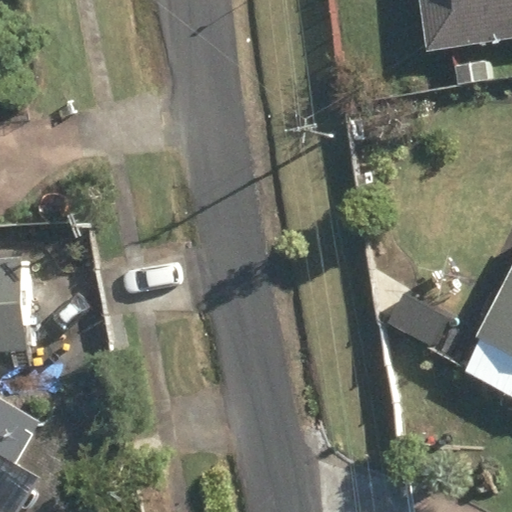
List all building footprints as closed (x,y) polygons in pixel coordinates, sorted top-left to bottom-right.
[(511,0),(439,0),(447,54),(511,43),(511,0)] [(460,64),(461,84),(490,81),(489,62),(460,64)] [(0,261),(0,356),(55,352),(48,257),(0,261)] [(511,266),(457,369),(511,397),(511,266)] [(0,511),(43,511),(62,481),(34,464),(57,425),(0,391),(0,511)]
